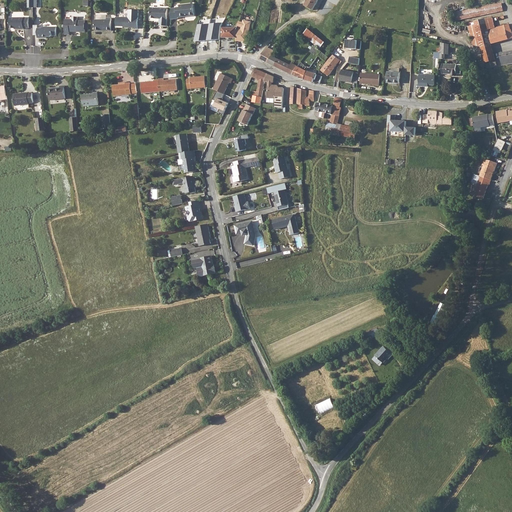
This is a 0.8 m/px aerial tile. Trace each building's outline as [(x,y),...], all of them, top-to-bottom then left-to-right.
[(290,0),(293,1),(293,0),(307,0),(305,6),(312,10),(318,0),(290,0)] [(502,3),(455,13),(456,20),(503,11),(502,3)] [(171,8),(170,20),(178,19),(178,18),(184,17),(186,15),(188,15),(189,16),(194,16),(193,4),(180,5),(180,7),(171,8)] [(167,8),(150,7),(149,18),(159,18),(159,25),(166,26),(167,8)] [(116,17),(115,28),(132,27),(132,29),(137,29),(138,9),(128,9),(128,17),(116,17)] [(23,16),(10,17),(10,27),(18,27),(18,28),(23,28),(23,27),(29,27),(29,17),(23,17),(23,16)] [(72,18),(65,18),(65,33),(69,33),(69,30),(73,30),(73,31),(77,31),(84,32),(84,19),(78,19),(78,16),(72,16),(72,18)] [(95,30),(111,30),(111,17),(106,17),(106,19),(95,19),(95,30)] [(222,23),(208,24),(206,40),(219,39),(220,26),(222,23)] [(193,41),(206,40),(208,24),(198,24),(193,41)] [(42,27),(37,27),(37,37),(42,37),(42,35),(49,35),(51,34),(56,34),(56,26),(44,26),(42,27)] [(495,29),(488,30),(493,44),(511,38),(511,29),(506,31),(505,26),(495,29)] [(223,28),(222,38),(236,38),(237,28),(223,28)] [(321,48),(326,42),(308,28),(303,35),(321,48)] [(348,35),(347,48),(362,49),(363,40),(354,40),(355,36),(348,35)] [(449,44),(441,43),(440,59),(446,59),(446,54),(449,54),(449,44)] [(315,46),(310,52),(312,54),(315,51),(319,55),(322,52),(315,46)] [(275,52),(267,47),(265,51),(260,59),(268,63),(272,57),(275,52)] [(511,51),(500,54),(502,65),(511,63),(511,51)] [(319,55),(318,56),(326,62),(329,58),(322,52),(319,55)] [(334,55),(322,70),(329,76),(342,57),(340,55),(338,58),(334,55)] [(351,56),(349,63),(360,65),(361,58),(351,56)] [(272,57),(268,63),(293,75),(298,67),(291,64),(290,66),(272,57)] [(496,61),(485,63),(487,69),(497,67),(496,61)] [(443,64),(443,74),(451,74),(451,76),(461,76),(462,74),(466,74),(466,65),(443,64)] [(298,67),(293,75),(299,78),(305,80),(307,72),(308,69),(309,68),(305,66),(304,69),(298,67)] [(256,69),(252,77),(259,80),(257,91),(253,91),(253,96),(263,98),(265,84),(266,81),(267,73),(256,69)] [(342,69),(340,80),(352,83),(354,72),(342,69)] [(307,72),(305,80),(320,84),(322,77),(317,76),(316,75),(316,74),(307,72)] [(388,72),(387,83),(400,83),(400,73),(388,72)] [(275,77),(267,73),(266,81),(266,82),(268,82),(268,99),(283,99),(283,88),(279,88),(278,86),(273,86),(273,82),(274,82),(275,77)] [(373,86),(378,86),(379,86),(380,74),(361,73),(361,84),(374,84),(373,86)] [(228,84),(221,82),(222,76),(220,75),(214,90),(216,91),(224,94),(228,84)] [(420,75),(419,87),(425,87),(425,85),(434,86),(435,76),(420,75)] [(222,76),(221,82),(228,84),(229,83),(231,83),(233,80),(222,76)] [(206,87),(205,77),(190,78),(190,80),(186,80),(187,89),(206,87)] [(486,77),(478,79),(482,90),(489,89),(486,77)] [(163,78),(158,79),(158,80),(159,92),(176,90),(175,79),(163,80),(163,78)] [(159,92),(158,80),(154,81),(140,83),(141,94),(159,92)] [(125,84),(112,85),(113,97),(130,95),(130,94),(136,94),(135,84),(130,85),(129,83),(125,84)] [(306,91),(292,86),(291,104),(298,105),(298,110),(303,110),(303,106),(306,106),(306,107),(310,107),(311,102),(314,102),(315,93),(315,91),(310,90),(310,91),(309,96),(306,96),(306,91)] [(48,90),(49,101),(50,105),(65,103),(65,99),(63,87),(59,88),(59,89),(48,90)] [(221,100),(224,94),(216,91),(212,100),(209,108),(217,112),(219,109),(224,111),(227,103),(221,100)] [(92,94),(81,96),(83,107),(98,105),(96,93),(92,93),(92,94)] [(27,94),(13,96),(14,106),(28,105),(29,104),(33,104),(32,94),(27,94)] [(330,116),(329,123),(338,125),(338,124),(342,108),(341,107),(342,99),(336,98),(334,106),(319,103),(316,111),(321,112),(320,117),(328,119),(329,114),(333,115),(333,117),(330,116)] [(248,105),(240,121),(250,126),(257,109),(248,105)] [(508,110),(497,111),(499,123),(511,120),(511,110),(508,111),(508,110)] [(429,115),(429,124),(452,125),(452,116),(443,116),(443,113),(438,111),(429,111),(429,115)] [(111,127),(110,115),(101,116),(103,128),(111,127)] [(395,115),(388,115),(387,122),(390,123),(389,131),(405,132),(405,126),(406,121),(395,120),(395,115)] [(495,125),(493,115),(474,117),(475,128),(495,125)] [(45,131),(43,119),(35,120),(37,132),(45,131)] [(78,132),(77,119),(69,120),(71,133),(78,132)] [(415,127),(405,126),(405,132),(405,134),(414,135),(415,127)] [(178,140),(180,153),(190,151),(188,134),(177,135),(176,136),(177,139),(178,140)] [(233,140),(235,152),(246,150),(245,144),(246,144),(245,139),(248,139),(247,134),(240,135),(240,139),(233,140)] [(497,139),(493,151),(500,153),(504,142),(497,139)] [(190,151),(180,153),(181,159),(179,160),(180,165),(184,164),(185,168),(186,169),(186,173),(197,171),(195,157),(196,157),(195,150),(190,151)] [(285,157),(275,159),(277,168),(276,168),(277,173),(280,172),(282,179),(292,176),(290,170),(289,170),(285,157)] [(236,166),(235,166),(238,176),(236,176),(235,177),(236,182),(232,183),(233,188),(244,185),(243,181),(250,179),(247,168),(246,164),(248,163),(247,159),(235,162),(236,166)] [(484,166),(480,176),(491,180),(492,176),(491,176),(493,171),(494,172),(497,163),(491,161),(484,160),(482,165),(484,166)] [(183,183),(185,194),(189,193),(191,194),(195,193),(193,184),(195,183),(193,176),(182,178),(177,179),(178,184),(183,183)] [(489,185),(491,180),(480,176),(473,195),(483,199),(488,184),(489,185)] [(285,189),(275,192),(278,206),(289,204),(285,189)] [(245,194),(234,197),(236,206),(235,206),(236,209),(237,210),(238,212),(250,209),(249,202),(247,202),(245,194)] [(176,195),(171,196),(173,205),(183,203),(182,199),(177,200),(176,195)] [(199,199),(190,201),(191,206),(186,207),(187,209),(189,211),(190,214),(188,215),(189,219),(191,220),(203,218),(202,212),(201,212),(200,208),(201,207),(199,199)] [(295,214),(273,219),(275,228),(289,224),(292,234),(299,232),(295,214)] [(258,223),(266,222),(265,215),(257,216),(258,223)] [(252,221),(235,225),(237,234),(246,231),(247,236),(245,243),(254,245),(256,235),(252,221)] [(208,223),(195,225),(199,245),(210,243),(209,236),(210,236),(208,223)] [(171,249),(172,256),(183,253),(182,247),(171,249)] [(202,266),(204,275),(216,272),(215,266),(213,266),(211,255),(200,257),(201,258),(192,260),(194,267),(202,266)] [(377,329),(366,334),(368,339),(382,333),(377,329)] [(384,363),(388,359),(393,355),(394,356),(396,353),(390,347),(387,349),(385,347),(376,356),(377,356),(374,359),(374,360),(380,366),(381,366),(384,363)] [(316,386),(324,384),(322,375),(314,376),(316,386)] [(290,387),(294,396),(316,387),(312,378),(290,387)] [(327,387),(295,398),(299,407),(330,397),(327,387)] [(304,420),(335,409),(332,400),(301,410),(304,420)]
